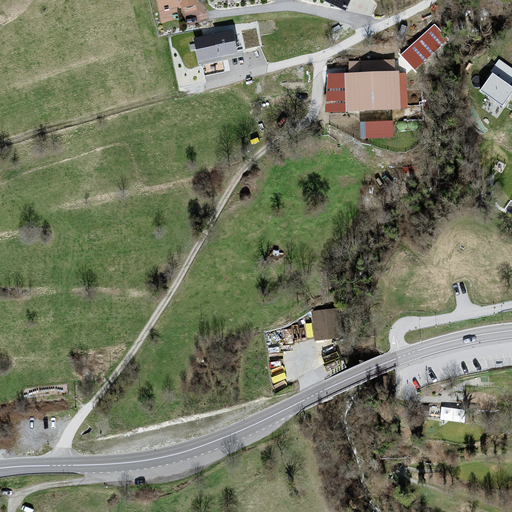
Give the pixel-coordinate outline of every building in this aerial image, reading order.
[(191,0),(151,0),(153,12),(192,7),(191,0)] [(320,0),(319,3),(344,15),(351,0),(320,0)] [(198,60),(237,56),(234,30),(195,34),(198,60)] [(394,82),(339,81),(339,115),(394,115),(394,82)] [(491,86),(475,104),(496,121),(511,103),(491,86)] [(361,137),(395,136),(394,119),(361,120),(361,137)] [(331,318),(308,321),(311,348),(333,346),(331,318)] [(457,419),(459,406),(442,404),(441,417),(457,419)]
